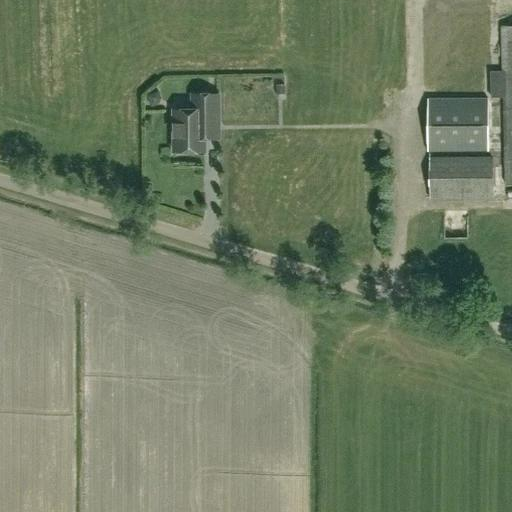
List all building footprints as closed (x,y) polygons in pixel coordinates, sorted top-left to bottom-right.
[(505,151),(506,151),(506,185),(511,184),(511,25),(503,26),(504,72),(492,72),(492,98),(504,98),(505,151)] [(350,120),(369,121),(370,77),(351,77),(350,120)] [(285,84),(276,84),(276,95),(285,95),(285,84)] [(204,110),(174,110),(174,152),(204,152),(204,122),(218,122),(218,94),(204,95),(204,110)] [(489,99),(429,100),(429,151),(489,151),(489,99)] [(429,158),(430,199),(493,198),(493,158),(429,158)]
